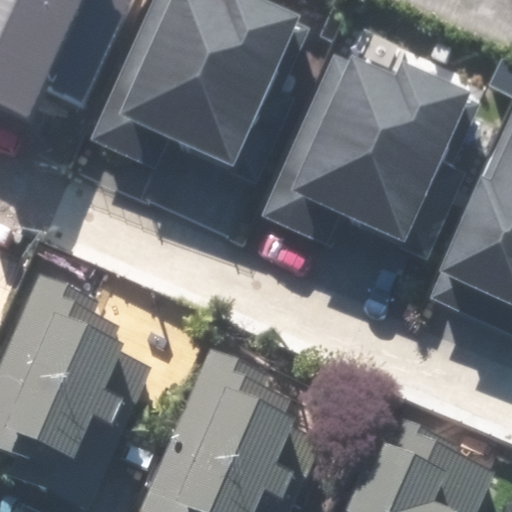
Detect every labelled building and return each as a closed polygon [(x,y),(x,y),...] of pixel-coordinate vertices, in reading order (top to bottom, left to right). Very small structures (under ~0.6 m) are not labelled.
[(0,0),(0,94),(28,108),(38,87),(84,109),(137,0),(0,0)] [(511,0),(506,0),(500,18),(511,22),(511,0)] [(216,30),(154,2),(84,156),(146,184),(155,165),(228,198),(293,53),(220,21),(216,30)] [(324,239),(400,271),(462,127),(328,69),(257,234),(316,259),(324,239)] [(511,123),(435,307),(511,339),(511,123)] [(102,408),(134,334),(39,292),(0,381),(0,496),(36,511),(90,511),(96,499),(68,487),(85,447),(105,456),(122,417),(102,408)] [(269,384),(207,358),(142,511),(293,511),(299,499),(273,488),(291,445),(281,440),(292,413),(262,401),(269,384)] [(439,511),(444,503),(463,511),(481,511),(496,480),(384,429),(346,511),(439,511)]
